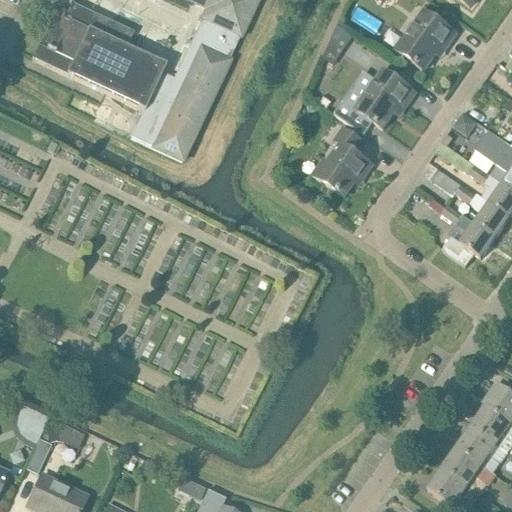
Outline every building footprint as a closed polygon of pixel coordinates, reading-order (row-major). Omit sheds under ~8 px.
[(259,1),(256,0),(178,0),(188,4),(188,3),(206,11),(202,21),(240,39),(240,40),(259,1)] [(455,0),(469,10),(476,0),(455,0)] [(228,64),(240,39),(202,21),(178,74),(174,83),(162,77),(166,69),(126,50),(133,35),(71,6),(67,15),(56,9),(32,61),(143,114),(130,141),(182,165),(185,158),(186,159),(196,137),(195,137),(205,116),(206,116),(216,95),(215,95),(218,89),(219,89),(229,68),(227,68),(229,64),(228,64)] [(423,14),(396,54),(424,73),(442,47),(447,51),(457,37),(423,14)] [(336,28),(321,62),(333,68),(353,38),(336,28)] [(364,139),(373,126),(383,132),(401,106),(406,110),(415,96),(382,73),(375,84),(363,76),(334,118),(364,139)] [(323,99),(318,107),(326,113),(331,105),(323,99)] [(511,105),(508,103),(503,111),(511,116),(511,105)] [(471,105),(463,116),(477,126),(482,129),(489,118),(471,105)] [(463,116),(453,131),(467,141),(477,126),(463,116)] [(365,179),(373,169),(357,158),(365,146),(342,131),(334,143),(339,147),(327,164),(324,162),(312,178),(344,200),(361,176),(365,179)] [(511,194),(511,148),(490,134),(474,154),(503,173),(495,183),(511,194)] [(51,145),(47,151),(53,154),(57,148),(51,145)] [(481,202),(509,222),(511,217),(511,194),(495,183),(495,184),(475,169),(443,147),(437,155),(469,177),(489,191),(481,202)] [(495,242),(509,222),(481,202),(462,188),(438,173),(431,183),(454,199),(455,197),(482,216),(474,227),(495,242)] [(447,208),(441,216),(468,236),(461,247),(451,240),(442,254),(466,270),(474,257),(481,262),(495,242),(474,227),(447,208)] [(493,399),(485,410),(511,428),(511,397),(496,386),(489,397),(493,399)] [(33,452),(48,422),(17,408),(12,417),(11,429),(15,440),(24,448),(33,452)] [(511,448),(511,428),(485,410),(471,430),(507,456),(511,448)] [(64,425),(51,419),(40,442),(26,472),(37,478),(51,448),(52,446),(64,444),(78,450),(83,438),(62,428),(64,425)] [(457,451),(483,469),(493,477),(507,456),(471,430),(457,451)] [(457,451),(442,472),(468,490),(480,498),(487,488),(475,480),(483,469),(457,451)] [(127,457),(121,470),(131,475),(137,462),(127,457)] [(468,490),(442,472),(428,493),(453,511),(468,490)] [(26,511),(28,511),(80,511),(86,500),(41,479),(26,511)] [(173,497),(196,508),(205,491),(181,480),(173,497)] [(206,492),(196,511),(226,511),(221,509),(226,501),(206,492)]
